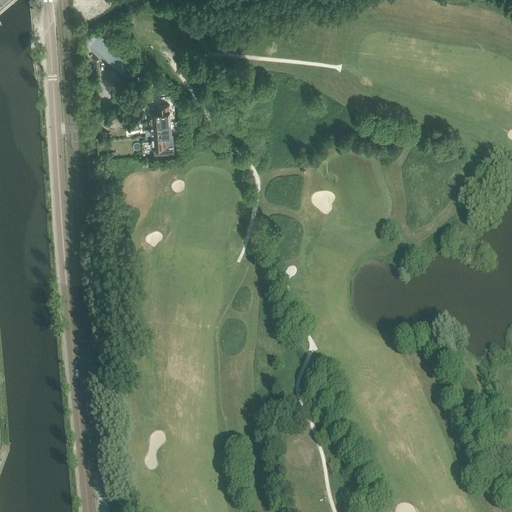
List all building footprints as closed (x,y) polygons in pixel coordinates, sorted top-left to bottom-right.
[(98,36),(91,44),(108,60),(116,52),(107,44),(98,36)] [(112,37),(107,44),(116,52),(121,46),(112,37)] [(116,52),(108,60),(109,61),(114,66),(122,57),(116,52)] [(122,57),(114,66),(130,80),(132,82),(139,74),(122,57)] [(143,73),(133,85),(137,89),(148,78),(143,73)] [(151,124),(165,123),(171,122),(170,104),(155,105),(156,111),(150,112),(151,124)] [(165,123),(151,124),(151,127),(152,136),(172,134),(171,122),(165,123)] [(172,134),(152,136),(152,138),(153,148),(167,147),(166,141),(172,140),(172,134)] [(137,286),(127,286),(127,297),(137,297),(137,286)]
